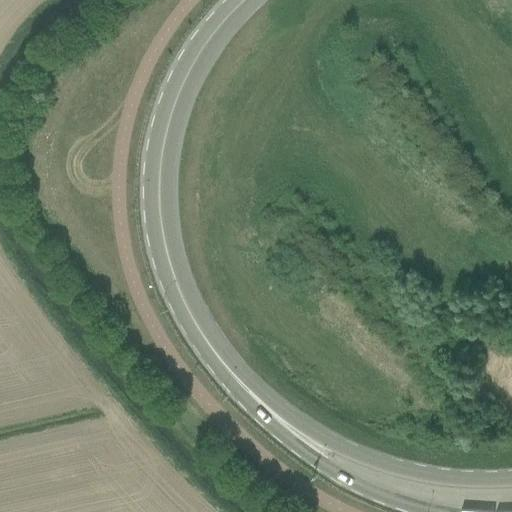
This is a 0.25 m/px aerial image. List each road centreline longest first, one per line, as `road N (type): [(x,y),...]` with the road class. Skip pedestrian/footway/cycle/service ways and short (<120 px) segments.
road 1 (secondary): [(223,369),(174,288),(157,185),(180,86),(213,32),(245,0)]
road 2 (secondary): [(511,477),(440,476),(386,464),(304,425),(223,369)]
road 3 (secondary): [(223,369),(266,420),(321,464),(384,497),(438,511)]
